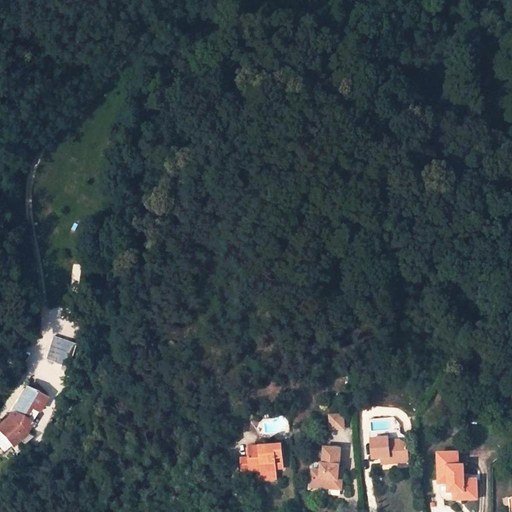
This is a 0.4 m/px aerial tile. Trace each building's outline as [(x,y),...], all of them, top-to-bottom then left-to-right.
[(78,345),(55,336),(45,360),(68,368),(78,345)] [(0,423),(0,448),(4,452),(23,435),(22,434),(43,399),(23,388),(6,418),(0,423)] [(344,430),(344,414),(328,414),(328,430),(344,430)] [(389,438),(372,439),(373,459),(382,458),(391,457),(391,463),(409,462),(408,445),(400,440),(389,441),(389,438)] [(250,458),(242,459),(243,473),(251,472),(251,465),(262,465),(262,471),(263,475),(277,474),(277,469),(284,469),(282,445),(249,448),(250,458)] [(321,470),(313,470),(311,487),(342,490),(344,467),(340,467),(342,449),(325,447),(323,464),(322,464),(321,470)] [(459,452),(438,454),(439,484),(448,483),(449,493),(454,492),(465,492),(465,500),(478,499),(477,480),(465,480),(465,466),(460,466),(459,452)]
